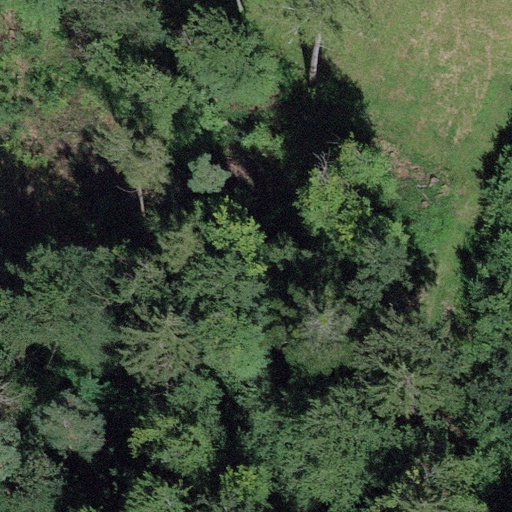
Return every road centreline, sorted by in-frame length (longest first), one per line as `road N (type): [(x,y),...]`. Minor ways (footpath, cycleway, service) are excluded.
road 1 (track): [(511,126),(472,211),(431,334),(439,511)]
road 2 (track): [(431,334),(387,370),(355,425),(322,511)]
